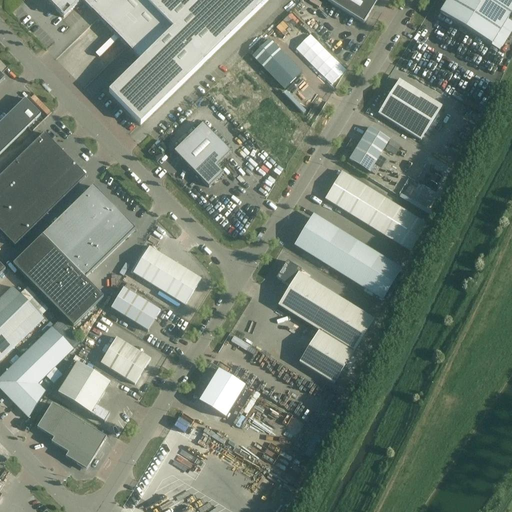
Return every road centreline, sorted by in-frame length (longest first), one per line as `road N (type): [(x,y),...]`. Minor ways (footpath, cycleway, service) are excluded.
road 1 (residential): [(239,275),(0,33)]
road 2 (residential): [(239,275),(413,0)]
road 3 (residential): [(94,511),(239,275)]
